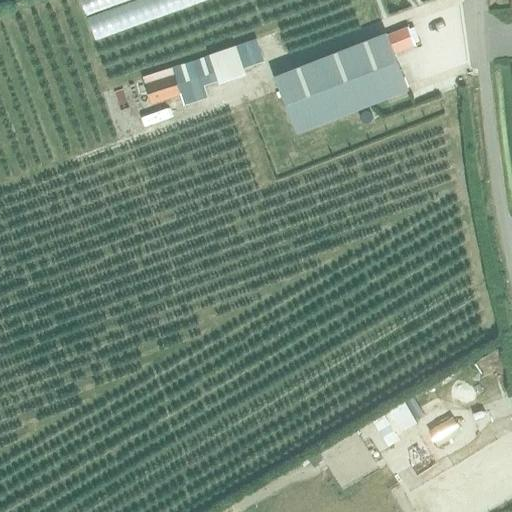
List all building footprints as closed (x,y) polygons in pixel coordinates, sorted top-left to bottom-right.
[(76,0),(81,12),(83,11),(89,32),(191,0),(76,0)] [(401,33),(391,37),(396,52),(407,48),(414,46),(409,30),(401,33)] [(299,70),(275,78),(295,132),(318,123),(410,90),(396,52),(391,37),(299,70)] [(253,40),(143,78),(151,104),(180,95),(182,102),(183,106),(207,98),(206,95),(203,85),(220,80),(221,84),(245,76),(242,69),(261,63),(253,40)] [(386,416),(375,423),(389,446),(400,439),(397,435),(416,424),(404,403),(384,414),(386,416)] [(453,419),(431,431),(440,445),(461,433),(453,419)]
